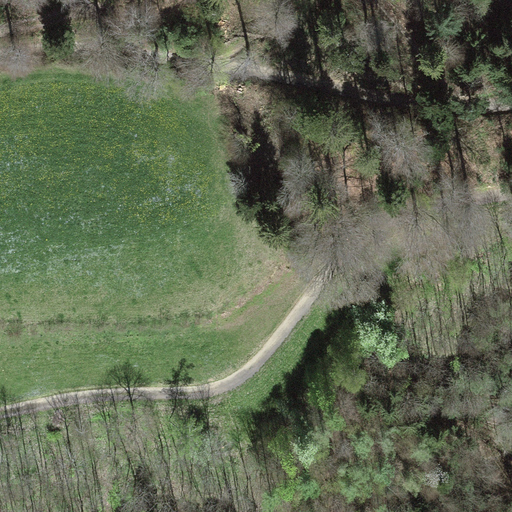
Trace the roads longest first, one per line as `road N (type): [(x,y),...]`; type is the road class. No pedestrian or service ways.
road 1 (track): [(0,412),(81,396),(220,386),(259,359),(377,230),(411,213),(511,195)]
road 2 (track): [(511,99),(471,104),(71,47),(0,55)]
road 3 (track): [(0,31),(79,14),(154,12),(178,0)]
